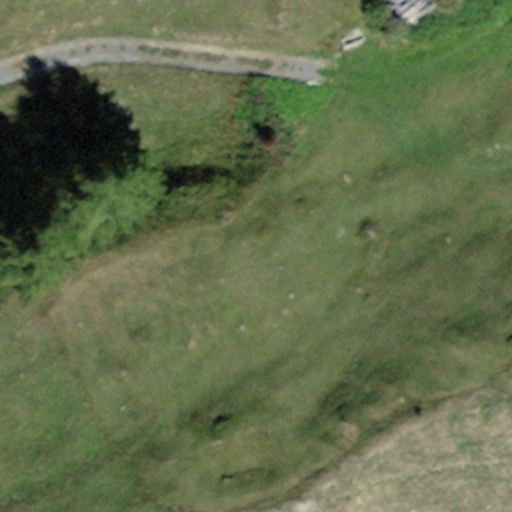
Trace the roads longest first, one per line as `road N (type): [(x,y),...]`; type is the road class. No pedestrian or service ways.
road 1 (track): [(319,116),(328,156),(297,393),(309,455),(329,470),(511,487)]
road 2 (track): [(0,73),(69,53),(142,49),(251,65),(298,87),(319,116)]
road 3 (track): [(319,116),(478,159),(511,151)]
